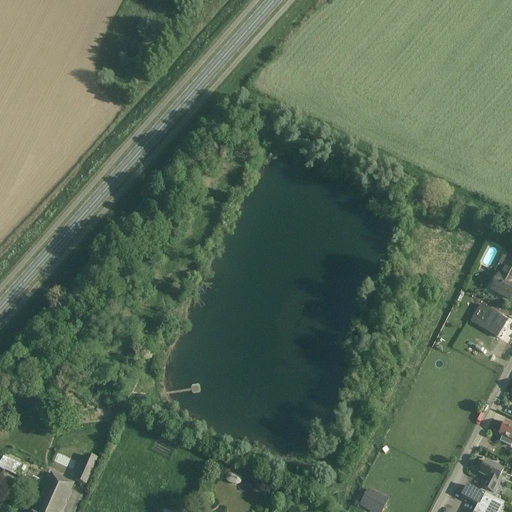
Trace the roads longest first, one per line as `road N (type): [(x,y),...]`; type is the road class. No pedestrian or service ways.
road 1 (primary): [(0,309),(275,0)]
road 2 (tertiary): [(436,511),(511,364)]
